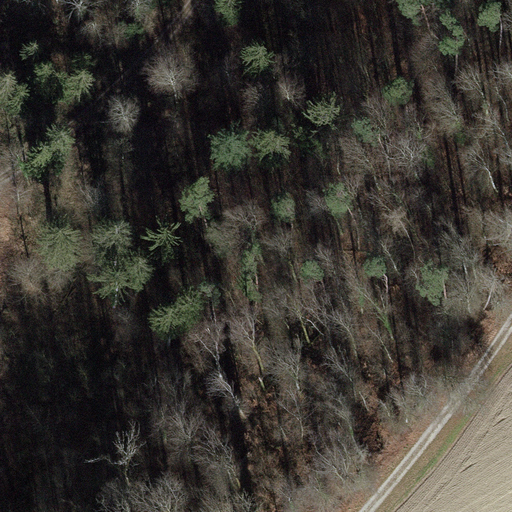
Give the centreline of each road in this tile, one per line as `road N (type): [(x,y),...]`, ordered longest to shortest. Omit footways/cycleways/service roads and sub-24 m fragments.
road 1 (track): [(0,178),(156,54),(189,0)]
road 2 (track): [(364,511),(483,376),(511,324)]
